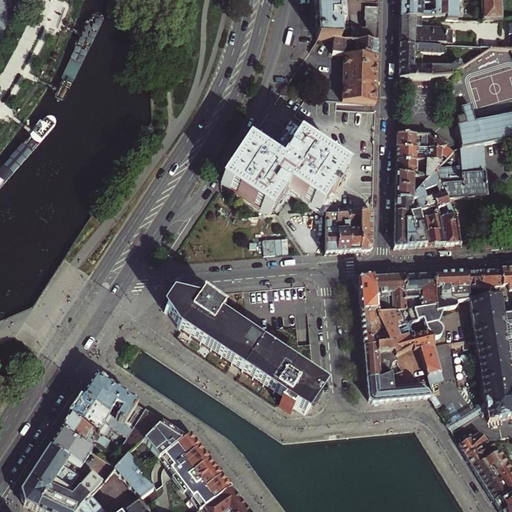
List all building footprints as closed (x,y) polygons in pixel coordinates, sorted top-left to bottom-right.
[(332,42),(338,42),(338,28),(342,28),(341,14),(337,15),(336,0),(314,0),(316,27),(317,42),(332,42)] [(421,20),(446,20),(446,21),(461,22),(461,1),(454,1),(447,0),(447,6),(400,5),(400,11),(400,19),(421,20)] [(499,0),(481,0),(482,22),(501,21),(499,0)] [(421,20),(400,19),(400,28),(399,42),(413,43),(453,45),(453,31),(421,29),(421,20)] [(378,36),(365,35),(365,43),(378,44),(378,36)] [(332,56),(343,57),(377,58),(377,50),(378,44),(365,43),(358,43),(351,43),(338,42),(332,42),(332,56)] [(399,61),(398,80),(432,81),(432,78),(454,77),(455,75),(459,72),(458,69),(459,68),(459,67),(459,66),(458,65),(457,65),(456,65),(455,66),(455,67),(455,68),(451,69),(432,69),(431,69),(431,56),(440,57),(440,48),(415,47),(413,47),(399,46),(399,61)] [(439,182),(446,202),(486,198),(483,146),(511,140),(511,51),(509,51),(511,58),(511,116),(476,123),(472,106),(462,109),(465,124),(456,126),(460,149),(461,149),(462,167),(439,168),(435,172),(439,182)] [(343,57),(342,103),(376,105),(376,87),(377,58),(343,57)] [(321,210),(347,170),(299,138),(303,131),(291,123),(267,158),(248,145),(239,158),(232,168),(221,184),(224,186),(269,216),(288,188),(321,210)] [(396,141),(396,149),(421,149),(425,149),(454,150),(430,138),(430,137),(416,137),(396,137),(396,141)] [(423,163),(441,163),(441,156),(448,156),(454,150),(425,149),(425,151),(428,151),(427,156),(426,156),(425,156),(424,158),(424,159),(421,159),(421,149),(396,149),(396,155),(395,162),(417,162),(423,163)] [(395,169),(395,175),(416,175),(427,175),(432,175),(435,172),(443,163),(423,163),(425,165),(426,165),(426,170),(425,171),(424,173),(417,173),(417,162),(395,162),(395,169)] [(438,219),(443,247),(453,246),(459,246),(454,223),(446,202),(439,182),(435,172),(432,175),(428,180),(416,195),(417,202),(425,200),(425,196),(423,188),(436,187),(439,195),(431,196),(434,205),(436,211),(438,210),(438,209),(438,207),(445,207),(447,212),(445,213),(447,218),(438,219)] [(414,202),(417,202),(416,195),(428,180),(427,178),(427,175),(416,188),(414,188),(414,175),(395,175),(395,186),(394,201),(414,202)] [(428,215),(429,219),(434,248),(439,247),(443,247),(438,219),(436,211),(434,205),(431,196),(425,196),(425,200),(427,209),(430,208),(429,206),(431,206),(433,214),(428,215)] [(427,210),(427,209),(425,200),(417,202),(419,214),(422,213),(421,211),(427,210)] [(410,215),(419,216),(419,214),(417,202),(414,202),(394,201),(394,208),(394,215),(410,215)] [(350,214),(350,215),(349,254),(357,254),(366,253),(368,253),(372,250),(373,214),(350,214)] [(337,216),(336,255),(344,255),(349,254),(350,215),(337,216)] [(402,250),(405,250),(405,229),(405,224),(411,224),(410,215),(394,215),(394,231),(393,248),(396,251),(402,250)] [(410,215),(411,224),(411,229),(414,249),(420,249),(425,248),(420,221),(419,216),(410,215)] [(325,253),(325,256),(331,256),(336,255),(337,216),(326,216),(325,253)] [(429,219),(420,221),(425,248),(430,248),(434,248),(429,219)] [(414,249),(411,229),(405,229),(405,250),(409,250),(414,249)] [(511,270),(509,271),(500,272),(500,273),(502,288),(499,288),(483,290),(468,291),(470,303),(488,423),(511,419),(511,270)] [(491,273),(482,274),(483,290),(499,288),(502,288),(500,273),(491,273)] [(475,274),(465,275),(468,291),(483,290),(482,274),(475,274)] [(434,277),(436,309),(436,314),(440,313),(454,311),(457,309),(457,306),(460,305),(458,275),(446,276),(434,277)] [(458,275),(460,305),(470,303),(468,291),(465,275),(461,275),(458,275)] [(404,279),(406,300),(420,300),(421,310),(436,309),(434,277),(420,278),(404,279)] [(373,280),(377,315),(406,312),(406,300),(404,279),(390,279),(373,280)] [(374,320),(377,319),(377,315),(373,280),(367,281),(366,281),(361,281),(358,284),(361,317),(373,316),(374,320)] [(223,313),(201,298),(196,306),(177,302),(173,300),(169,306),(165,312),(168,314),(179,330),(284,401),(281,406),(280,405),(279,406),(291,414),(291,412),(294,408),(305,415),(322,391),(314,386),(311,383),(313,381),(301,373),(300,376),(218,321),(223,313)] [(389,346),(394,355),(415,349),(416,352),(422,351),(436,348),(434,337),(436,337),(437,336),(439,336),(440,334),(441,333),(441,330),(441,328),(440,327),(439,325),(438,324),(437,324),(436,323),(440,313),(436,314),(436,309),(421,310),(421,311),(421,319),(426,330),(415,334),(410,332),(408,328),(411,323),(421,319),(421,310),(420,300),(406,300),(406,312),(377,315),(377,319),(389,346)] [(364,349),(389,346),(377,319),(374,320),(373,316),(361,317),(362,333),(364,349)] [(365,365),(367,381),(379,380),(384,378),(383,370),(379,370),(377,355),(386,354),(393,371),(391,372),(392,375),(402,371),(394,355),(389,346),(364,349),(365,365)] [(436,348),(422,351),(431,386),(445,383),(437,348),(436,348)] [(379,380),(367,381),(368,401),(373,405),(415,401),(429,399),(422,388),(391,391),(390,376),(384,378),(379,380)] [(122,428),(137,408),(95,380),(88,391),(82,400),(108,419),(111,414),(118,419),(115,423),(122,428)] [(435,396),(429,399),(436,410),(442,407),(435,396)] [(97,437),(101,440),(102,439),(104,438),(105,437),(106,436),(106,434),(107,433),(108,432),(108,431),(108,430),(125,442),(130,434),(122,428),(115,423),(108,419),(82,400),(75,410),(70,419),(97,437)] [(130,434),(145,413),(140,410),(137,408),(122,428),(130,434)] [(130,434),(125,442),(118,452),(116,456),(124,462),(127,458),(142,443),(161,425),(156,421),(145,413),(130,434)] [(65,426),(61,433),(88,451),(94,443),(108,453),(107,454),(111,457),(107,463),(117,469),(124,462),(116,456),(118,452),(101,440),(97,437),(70,419),(65,426)] [(185,440),(161,425),(142,443),(159,461),(185,440)] [(50,450),(68,462),(81,470),(92,453),(88,451),(61,433),(55,442),(50,450)] [(190,436),(185,440),(159,461),(167,471),(164,474),(168,480),(166,481),(167,484),(205,455),(197,445),(190,436)] [(463,454),(466,458),(489,445),(480,436),(460,448),(463,454)] [(470,464),(473,469),(499,454),(489,445),(466,458),(470,464)] [(34,511),(79,511),(88,502),(103,485),(92,476),(75,495),(62,486),(63,484),(57,480),(68,462),(50,450),(35,472),(20,495),(24,507),(34,511)] [(487,491),(493,502),(511,491),(511,474),(499,454),(473,469),(476,474),(487,491)] [(214,468),(205,455),(167,484),(178,497),(180,495),(185,502),(188,499),(197,511),(202,511),(232,491),(228,486),(214,468)] [(154,494),(127,458),(124,462),(117,469),(113,473),(141,503),(154,494)] [(232,491),(202,511),(248,511),(243,505),(232,491)] [(511,511),(511,491),(493,502),(499,511),(511,511)] [(98,511),(88,502),(79,511),(98,511)]
